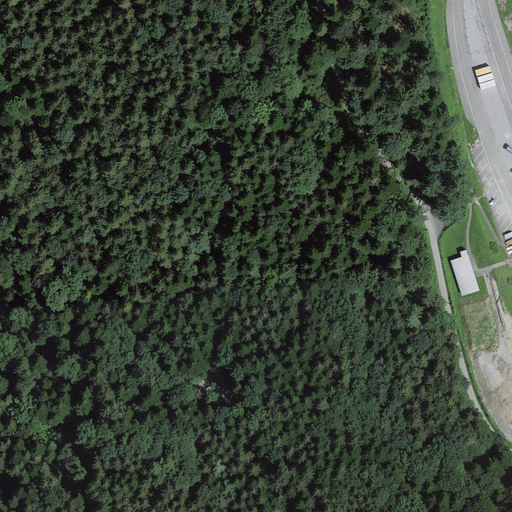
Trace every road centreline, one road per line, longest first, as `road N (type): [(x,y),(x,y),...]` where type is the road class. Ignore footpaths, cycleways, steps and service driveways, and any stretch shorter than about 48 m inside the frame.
road 1 (track): [(511,452),(473,397),(424,211),(347,100),(304,0)]
road 2 (track): [(218,381),(243,184),(237,152),(142,0)]
road 3 (track): [(314,511),(218,381),(166,391),(0,378)]
road 4 (track): [(71,383),(82,390),(95,425),(87,511)]
